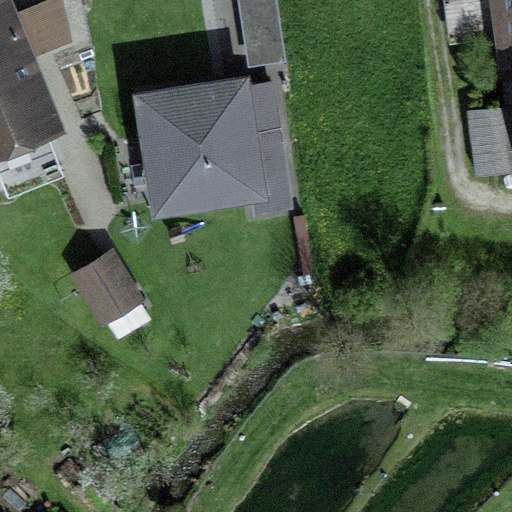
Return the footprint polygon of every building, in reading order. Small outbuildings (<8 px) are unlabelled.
[(275,0),(240,0),(248,62),(282,58),(275,0)] [(511,0),(491,0),(505,107),(511,106),(511,0)] [(0,154),(51,136),(0,16),(0,154)] [(266,82),(143,105),(161,203),(252,186),(256,210),(289,204),(266,82)] [(101,261),(74,278),(108,330),(135,313),(101,261)]
